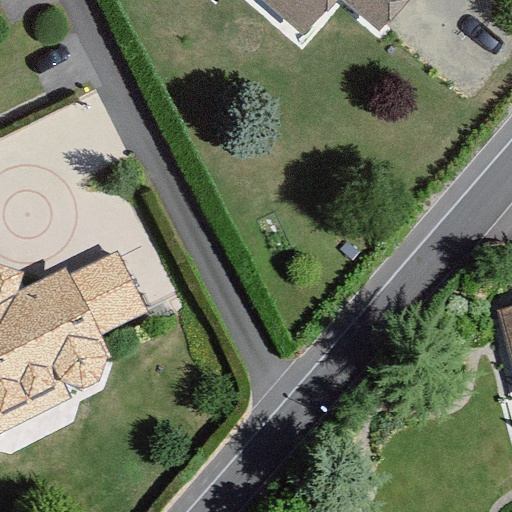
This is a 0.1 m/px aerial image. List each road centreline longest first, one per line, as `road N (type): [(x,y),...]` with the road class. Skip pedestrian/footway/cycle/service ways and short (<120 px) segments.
road 1 (residential): [(199,511),(511,169)]
road 2 (unknown): [(511,148),(410,0)]
